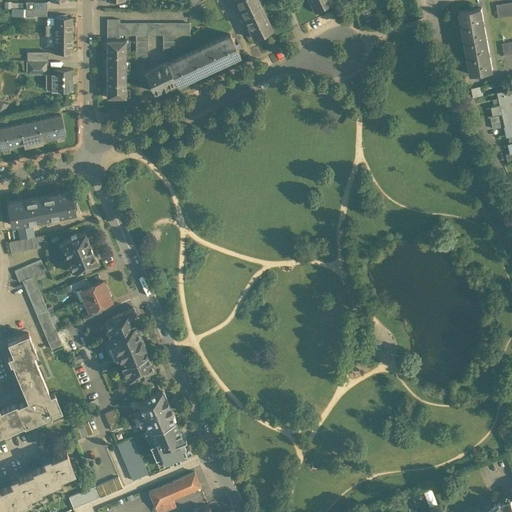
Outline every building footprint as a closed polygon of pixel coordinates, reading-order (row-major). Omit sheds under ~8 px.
[(272,29),(257,0),(236,0),(254,37),(254,38),(272,29)] [(331,1),(330,0),(310,0),(315,9),(331,1)] [(511,1),(496,4),(498,16),(511,13),(511,1)] [(481,7),(460,11),(463,26),(462,26),(462,27),(463,27),(469,57),(468,58),(469,58),(471,73),(493,69),(481,7)] [(72,16),(54,16),(54,26),(46,26),(46,34),(54,34),(72,34),(72,16)] [(119,19),(108,19),(108,37),(119,37),(119,34),(119,23),(119,19)] [(190,23),(119,23),(119,34),(190,34),(190,23)] [(167,63),(176,81),(177,83),(239,53),(230,33),(167,63)] [(72,34),(54,34),(54,52),(58,52),(58,55),(70,55),(70,52),(72,52),(72,34)] [(175,34),(163,34),(163,52),(175,52),(175,34)] [(148,35),(136,35),(136,58),(148,58),(148,35)] [(125,40),(107,40),(107,97),(125,97),(125,40)] [(511,41),(502,43),(504,54),(511,53),(511,41)] [(48,51),(27,51),(27,61),(46,61),(48,61),(48,51)] [(46,61),(27,61),(27,73),(46,73),(46,61)] [(167,61),(145,72),(154,91),(176,81),(167,63),(167,61)] [(71,68),(54,68),(54,73),(46,73),(46,89),(54,89),(54,90),(72,90),(72,80),(71,80),(71,68)] [(511,87),(497,91),(500,103),(491,105),(493,114),(502,112),(505,125),(511,123),(511,122),(511,99),(511,98),(511,97),(511,87)] [(493,114),(491,115),(494,128),(505,125),(502,112),(493,114)] [(62,114),(0,127),(0,140),(1,146),(66,132),(62,114)] [(56,194),(23,200),(22,199),(17,200),(17,201),(8,202),(12,224),(75,212),(70,190),(61,192),(56,193),(56,194)] [(85,232),(77,235),(77,234),(70,237),(71,238),(64,240),(67,246),(64,248),(66,253),(69,252),(72,259),(69,260),(72,266),(75,265),(77,271),(83,268),(84,269),(90,266),(90,265),(98,262),(92,250),(94,249),(91,243),(90,244),(85,232)] [(45,270),(41,259),(36,261),(40,272),(45,270)] [(36,261),(30,264),(35,274),(40,272),(36,261)] [(35,274),(30,264),(25,266),(30,277),(33,275),(35,274)] [(25,266),(20,268),(24,279),(30,277),(25,266)] [(20,268),(14,270),(19,281),(23,280),(24,279),(20,268)] [(59,338),(33,275),(30,277),(24,279),(23,280),(49,342),(59,338)] [(86,277),(70,284),(72,289),(80,286),(89,282),(86,277)] [(90,285),(89,282),(80,286),(85,300),(108,290),(103,280),(90,285)] [(108,290),(85,300),(89,309),(90,310),(99,306),(112,300),(108,290)] [(99,306),(90,310),(89,309),(81,312),(84,319),(101,311),(99,306)] [(123,312),(111,317),(112,318),(105,321),(107,327),(106,328),(110,335),(111,335),(136,324),(130,310),(123,313),(123,312)] [(136,324),(111,335),(123,365),(147,354),(149,354),(148,353),(147,354),(146,351),(147,350),(138,328),(137,328),(135,325),(136,325),(136,324)] [(50,394),(33,353),(36,351),(28,332),(8,340),(14,353),(8,356),(11,362),(12,361),(26,394),(28,393),(30,398),(17,404),(16,402),(0,409),(0,432),(3,431),(2,431),(7,429),(24,423),(24,424),(61,408),(54,392),(50,394)] [(59,338),(49,342),(52,348),(62,344),(59,338)] [(380,340),(375,339),(372,342),(371,346),(373,350),(378,351),(382,348),(383,344),(380,340)] [(123,365),(122,365),(125,373),(126,372),(129,379),(140,374),(140,375),(148,372),(148,371),(155,368),(151,360),(150,361),(147,354),(123,365)] [(88,396),(75,366),(64,371),(77,400),(88,396)] [(160,390),(154,393),(153,392),(149,393),(150,394),(137,400),(141,410),(135,413),(140,425),(146,423),(149,430),(155,428),(173,420),(170,413),(173,412),(166,396),(163,397),(160,390)] [(116,408),(105,413),(107,418),(118,414),(116,408)] [(118,414),(107,418),(109,424),(120,419),(118,414)] [(120,419),(109,424),(112,429),(123,425),(120,419)] [(173,420),(155,428),(149,430),(154,442),(157,440),(165,459),(182,451),(180,447),(185,445),(182,439),(183,438),(183,436),(180,432),(181,432),(180,431),(179,431),(174,419),(173,420)] [(88,421),(83,423),(87,434),(93,432),(88,421)] [(83,423),(77,426),(82,437),(87,434),(83,423)] [(77,426),(72,428),(76,439),(82,437),(77,426)] [(116,442),(130,479),(146,473),(132,436),(116,442)] [(13,484),(0,489),(0,510),(7,507),(8,509),(27,501),(26,498),(42,491),(41,489),(60,481),(59,478),(74,472),(75,472),(67,452),(50,458),(50,457),(43,459),(46,464),(32,470),(33,472),(17,478),(17,476),(10,479),(13,484)] [(181,477),(149,490),(157,511),(160,511),(176,505),(173,497),(201,486),(195,471),(194,471),(181,477)] [(118,476),(113,478),(117,489),(123,487),(118,476)] [(113,478),(107,480),(112,491),(117,489),(113,478)] [(107,480),(101,483),(106,494),(112,491),(107,480)] [(106,494),(101,483),(96,485),(101,496),(106,494)] [(511,511),(511,500),(511,499),(501,503),(500,501),(494,503),(495,505),(483,510),(483,511),(511,511)]
